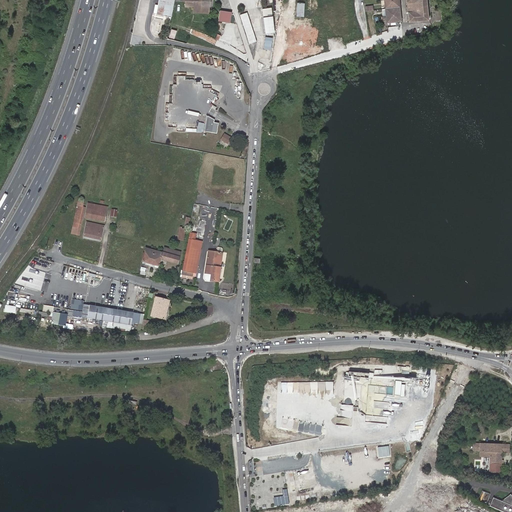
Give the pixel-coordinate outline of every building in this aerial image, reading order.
[(172,15),(174,0),(159,0),(158,13),(172,15)] [(177,0),(177,1),(182,1),(186,1),(185,4),(193,4),(193,12),(209,13),(209,0),(177,0)] [(399,0),(383,0),(386,24),(402,22),(399,0)] [(429,21),(427,0),(406,0),(408,23),(429,21)] [(266,33),(276,31),(273,6),(263,7),(266,33)] [(250,43),(257,41),(248,11),(241,13),(250,43)] [(266,36),(265,48),(272,48),(273,36),(266,36)] [(209,118),(207,117),(204,132),(217,134),(219,124),(214,123),(215,121),(209,118)] [(231,138),(225,134),(222,140),(228,143),(231,138)] [(101,211),(102,206),(88,203),(84,218),(104,222),(105,212),(101,211)] [(76,207),(74,218),(77,219),(76,223),(73,223),(71,233),(79,235),(85,208),(76,207)] [(83,236),(100,240),(103,226),(86,222),(83,236)] [(184,241),(187,232),(188,228),(185,227),(181,226),(177,239),(184,241)] [(192,234),(186,263),(198,266),(204,241),(195,238),(196,235),(192,234)] [(218,281),(222,252),(221,253),(222,247),(216,247),(216,252),(208,251),(205,272),(206,273),(205,274),(205,276),(206,278),(208,279),(210,279),(210,281),(218,281)] [(142,262),(158,267),(160,260),(177,265),(181,254),(164,248),(162,253),(146,248),(142,262)] [(198,266),(186,263),(184,270),(194,271),(196,272),(198,266)] [(163,319),(164,312),(167,299),(156,297),(151,316),(163,319)] [(105,319),(106,308),(107,305),(99,304),(83,301),(80,314),(96,317),(103,319),(105,319)] [(55,319),(54,323),(65,325),(66,313),(54,312),(55,305),(44,304),(43,311),(50,312),(49,318),(55,319)] [(105,319),(110,320),(113,320),(129,323),(132,324),(137,325),(138,323),(143,324),(145,314),(140,313),(140,311),(131,310),(108,305),(107,305),(106,308),(105,319)] [(105,319),(103,319),(102,324),(111,327),(111,329),(130,330),(132,324),(129,323),(113,320),(110,320),(105,319)] [(348,371),(348,378),(369,380),(370,373),(348,371)] [(405,396),(406,384),(402,384),(402,381),(396,380),(395,395),(405,396)] [(490,457),(490,459),(489,472),(500,472),(501,472),(502,464),(502,461),(502,460),(502,453),(509,453),(509,444),(490,443),(490,445),(485,445),(485,443),(482,443),(482,449),(481,456),(490,457)] [(391,445),(379,446),(379,456),(391,456),(391,445)] [(288,488),(283,489),(284,496),(274,497),(275,506),(290,504),(288,488)] [(485,504),(489,494),(481,491),(477,501),(485,504)] [(500,501),(492,497),(488,506),(504,511),(511,511),(511,497),(509,494),(500,501)]
